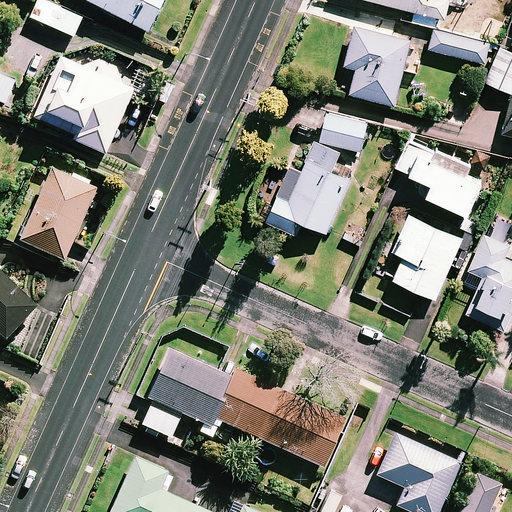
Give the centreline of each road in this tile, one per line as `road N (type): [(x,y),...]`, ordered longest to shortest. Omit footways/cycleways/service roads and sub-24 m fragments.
road 1 (residential): [(511,414),(142,254)]
road 2 (secondary): [(142,254),(27,511)]
road 3 (secondary): [(255,0),(142,254)]
